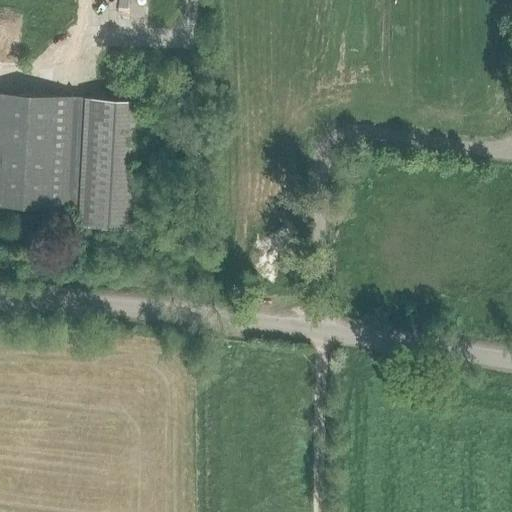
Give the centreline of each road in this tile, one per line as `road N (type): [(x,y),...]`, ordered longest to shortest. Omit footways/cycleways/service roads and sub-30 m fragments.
road 1 (track): [(511,144),(359,135),(333,145),(318,331),(323,511)]
road 2 (tertiary): [(511,362),(157,310),(0,298)]
